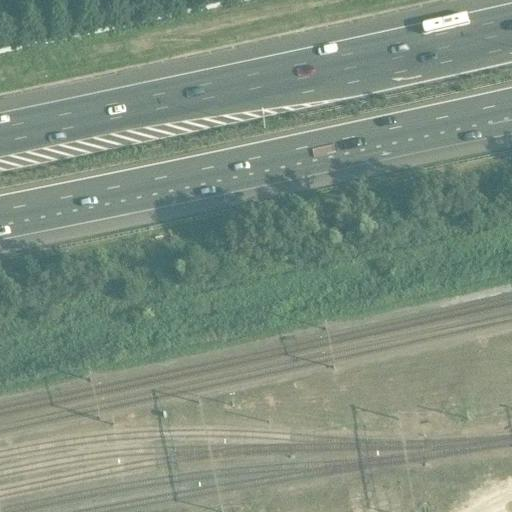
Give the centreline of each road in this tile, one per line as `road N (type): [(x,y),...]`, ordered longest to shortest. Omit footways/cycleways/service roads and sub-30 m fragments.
road 1 (motorway): [(511,26),(0,137)]
road 2 (motorway): [(0,216),(511,109)]
